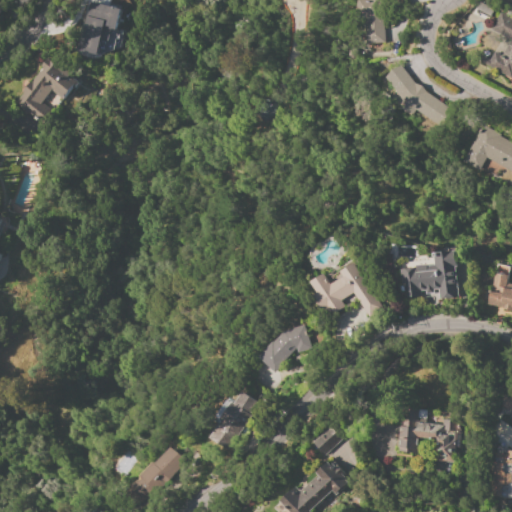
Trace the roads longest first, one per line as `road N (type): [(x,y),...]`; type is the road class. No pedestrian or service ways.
road 1 (tertiary): [(511,343),(431,321),(376,340),(178,511)]
road 2 (residential): [(511,108),(427,55),(425,29),(440,0)]
